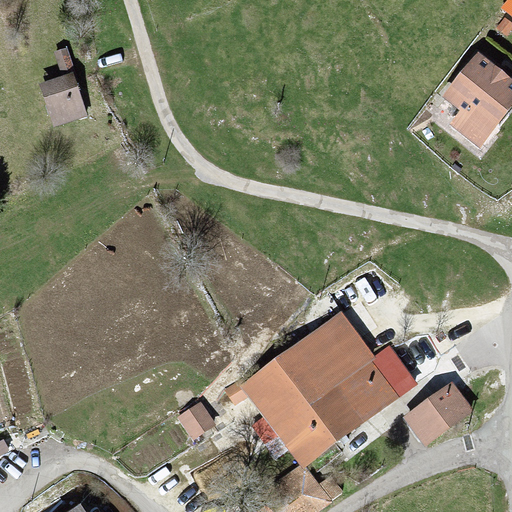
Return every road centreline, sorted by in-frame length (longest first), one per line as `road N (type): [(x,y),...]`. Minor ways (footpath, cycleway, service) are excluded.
road 1 (track): [(511,246),(204,176),(159,112),(126,0)]
road 2 (track): [(348,511),(483,452),(511,452)]
